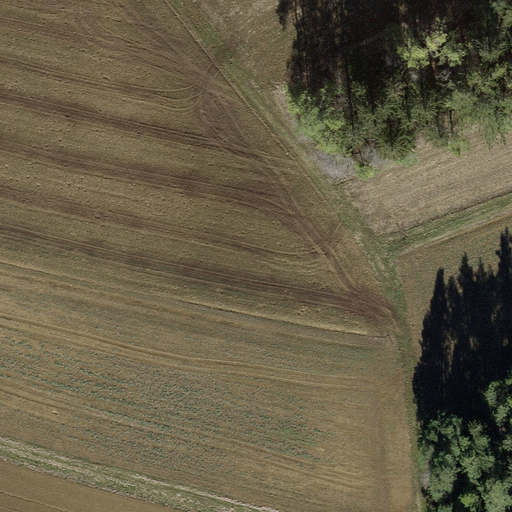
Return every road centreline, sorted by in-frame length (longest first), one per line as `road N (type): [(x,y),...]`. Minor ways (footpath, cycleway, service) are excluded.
road 1 (track): [(511,199),(376,251),(199,0)]
road 2 (track): [(260,511),(110,480),(0,439)]
road 3 (track): [(376,251),(407,331),(440,479),(438,511)]
